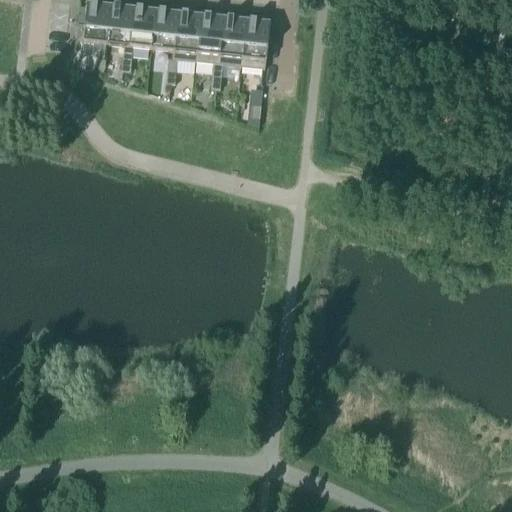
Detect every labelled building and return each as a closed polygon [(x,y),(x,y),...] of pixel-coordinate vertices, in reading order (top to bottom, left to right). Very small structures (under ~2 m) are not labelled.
[(75,46),(105,49),(109,9),(85,7),(83,29),(77,28),(75,46)] [(105,49),(123,51),(127,51),(132,12),(109,9),(105,49)] [(132,52),(150,54),(154,14),(132,12),(127,51),(123,51),(122,63),(130,64),(132,52)] [(150,54),(172,56),(177,16),(154,14),(150,54)] [(176,65),(194,67),(200,19),(177,16),(172,56),(171,64),(168,64),(166,76),(175,77),(176,65)] [(194,67),(213,69),(217,69),(222,21),(200,19),(194,67)] [(217,69),(213,69),(211,81),(220,82),(221,70),(240,72),(245,24),(222,21),(217,69)] [(269,26),(245,24),(240,72),(264,74),(269,26)] [(130,64),(122,63),(120,75),(125,76),(129,77),(130,64)] [(169,89),(174,89),(175,77),(166,76),(165,88),(169,89)] [(211,81),(210,93),(215,94),(219,94),(220,82),(211,81)] [(250,123),(258,123),(259,120),(260,111),(251,110),(250,123)]
